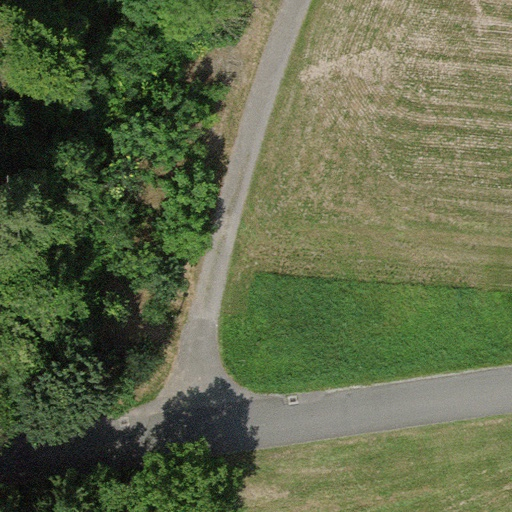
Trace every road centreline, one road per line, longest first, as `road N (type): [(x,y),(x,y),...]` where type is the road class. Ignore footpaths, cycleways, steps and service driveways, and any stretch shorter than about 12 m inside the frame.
road 1 (residential): [(0,469),(511,401)]
road 2 (track): [(193,443),(219,252),(304,0)]
